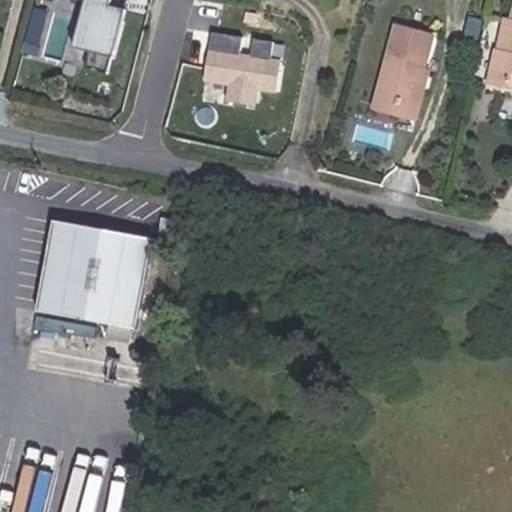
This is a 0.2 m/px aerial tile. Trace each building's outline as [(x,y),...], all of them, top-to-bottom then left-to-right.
[(86,0),(85,0),(77,45),(87,47),(94,1),(86,0)] [(85,46),(124,59),(143,0),(93,0),(100,2),(85,46)] [(511,10),(511,0),(500,0),(499,8),(511,10)] [(484,71),(511,77),(511,10),(499,8),(484,71)] [(366,91),(406,99),(420,31),(381,23),(366,91)] [(230,100),(262,104),(264,89),(281,91),(287,42),(214,32),(208,80),(233,84),(230,100)] [(363,108),(402,116),(406,99),(366,91),(363,108)] [(147,236),(47,218),(32,307),(131,325),(147,236)]
